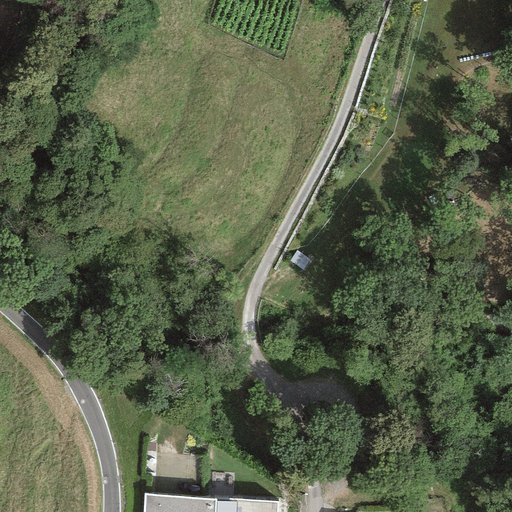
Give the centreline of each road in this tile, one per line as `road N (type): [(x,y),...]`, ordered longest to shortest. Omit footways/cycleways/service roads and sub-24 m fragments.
road 1 (track): [(263,371),(248,330),(257,280),(332,136),(381,0)]
road 2 (tertiary): [(110,511),(105,452),(81,393),(0,301)]
